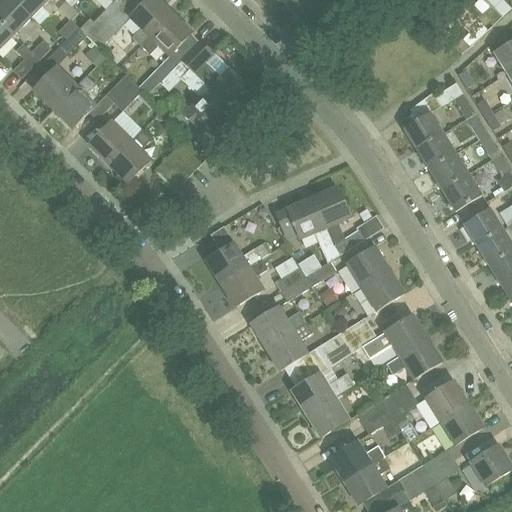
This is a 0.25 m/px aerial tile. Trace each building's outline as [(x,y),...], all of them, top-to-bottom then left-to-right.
[(14,0),(7,0),(0,7),(0,21),(15,36),(33,18),(14,0)] [(14,0),(33,18),(50,0),(14,0)] [(134,36),(132,38),(141,47),(152,36),(173,14),(158,0),(148,0),(140,8),(132,17),(143,27),(134,36)] [(288,0),(285,4),(302,21),(322,0),(288,0)] [(326,0),(322,0),(302,21),(319,38),(342,15),(326,0)] [(103,14),(83,34),(87,38),(91,41),(111,21),(103,13),(103,14)] [(152,36),(141,47),(149,55),(160,44),(172,55),(184,42),(191,36),(193,34),(173,14),(152,36)] [(0,21),(0,52),(15,36),(0,21)] [(70,21),(58,33),(67,41),(78,29),(70,21)] [(111,21),(91,41),(100,50),(120,30),(111,21)] [(67,41),(58,50),(67,58),(87,38),(83,34),(78,29),(67,41)] [(43,42),(32,53),(40,61),(52,50),(43,42)] [(193,50),(182,61),(191,70),(211,89),(234,112),(253,92),(230,70),(220,80),(204,64),(213,54),(201,42),(199,44),(193,50)] [(508,74),(511,71),(511,42),(495,53),(508,74)] [(25,61),(14,72),(22,80),(40,61),(32,53),(23,45),(16,52),(25,61)] [(161,66),(140,88),(143,90),(148,96),(160,84),(169,74),(161,66)] [(466,90),(481,81),(473,67),(458,76),(466,90)] [(49,76),(35,91),(54,110),(77,87),(57,68),(49,76)] [(197,96),(182,112),(198,128),(205,122),(215,132),(234,112),(211,89),(191,70),(181,80),(197,96)] [(125,75),(106,95),(115,103),(135,82),(126,74),(125,75)] [(77,87),(54,110),(74,129),(90,113),(96,106),(86,96),(95,86),(86,77),(77,87)] [(135,82),(115,103),(123,111),(143,90),(140,88),(135,82)] [(465,121),(475,115),(457,84),(436,97),(443,107),(455,100),(465,116),(463,117),(465,121)] [(484,118),(493,113),(485,100),(476,106),(484,118)] [(432,113),(417,123),(404,130),(417,151),(444,134),(432,113)] [(484,118),(493,132),(501,127),(493,113),(484,118)] [(465,121),(466,122),(466,121),(477,138),(486,132),(475,115),(465,121)] [(112,122),(90,145),(110,164),(132,142),(112,122)] [(132,142),(110,164),(130,183),(152,161),(141,151),(152,140),(143,131),(132,142)] [(457,155),(444,134),(417,151),(430,172),(457,155)] [(488,135),(479,141),(489,158),(499,152),(488,135)] [(187,138),(179,146),(200,167),(208,159),(187,138)] [(502,147),(511,161),(511,159),(511,143),(511,142),(502,147)] [(179,146),(171,155),(192,175),(200,167),(179,146)] [(171,155),(163,163),(184,183),(192,175),(171,155)] [(470,175),(457,155),(430,172),(443,192),(470,175)] [(511,172),(501,156),(492,161),(502,178),(511,172)] [(163,163),(155,171),(176,191),(184,183),(163,163)] [(483,196),(470,175),(443,192),(455,213),(483,196)] [(339,188),(315,199),(328,229),(338,224),(352,218),(339,188)] [(0,222),(5,227),(22,210),(12,200),(7,205),(0,198),(0,222)] [(315,199),(277,215),(284,231),(294,227),(295,229),(297,228),(299,233),(302,240),(315,234),(326,259),(338,253),(334,246),(335,245),(328,229),(315,199)] [(477,247),(504,230),(491,210),(464,227),(477,247)] [(37,219),(20,236),(29,245),(16,257),(5,268),(7,270),(3,273),(13,283),(17,280),(25,289),(28,285),(59,255),(67,248),(37,219)] [(212,235),(222,252),(208,261),(223,284),(263,260),(256,249),(243,257),(225,227),(212,235)] [(511,243),(504,230),(477,247),(490,268),(511,253),(511,243)] [(335,245),(334,246),(338,253),(340,257),(365,241),(359,231),(345,239),(335,245)] [(362,288),(389,271),(375,248),(348,265),(362,288)] [(511,282),(511,253),(490,268),(503,288),(511,282)] [(72,268),(59,255),(28,285),(38,295),(35,298),(45,308),(48,305),(50,306),(60,296),(73,283),(83,293),(100,275),(82,257),(72,268)] [(263,260),(223,284),(238,308),(265,291),(257,278),(269,270),(263,260)] [(328,264),(306,278),(312,288),(337,273),(330,263),(328,264)] [(300,268),(275,283),(281,294),(295,285),(306,278),(300,268)] [(404,295),(389,271),(362,288),(377,312),(404,295)] [(295,285),(281,294),(287,304),(312,288),(306,278),(295,285)] [(511,282),(503,288),(511,303),(511,282)] [(300,312),(288,320),(280,308),(252,325),(266,349),(307,323),(300,312)] [(371,329),(347,344),(353,355),(365,347),(372,358),(393,345),(400,356),(428,338),(414,316),(377,339),(371,329)] [(347,344),(371,329),(365,319),(340,334),(347,344)] [(307,323),(266,349),(281,372),(309,354),(301,342),(314,333),(307,323)] [(347,344),(340,334),(315,350),(321,360),(347,344)] [(428,338),(400,356),(414,380),(443,362),(428,338)] [(353,355),(347,344),(321,360),(328,370),(353,355)] [(328,386),(321,374),(293,391),(308,415),(335,397),(355,385),(348,374),(328,386)] [(441,422),(470,405),(455,382),(427,400),(441,422)] [(388,411),(412,395),(406,385),(382,400),(388,411)] [(404,414),(418,405),(412,395),(388,411),(394,420),(400,430),(410,424),(404,414)] [(335,397),(308,415),(322,437),(350,420),(335,397)] [(388,411),(382,400),(356,416),(363,426),(388,411)] [(484,428),(470,405),(441,422),(456,446),(484,428)] [(388,411),(363,426),(369,436),(383,427),(394,420),(388,411)] [(379,446),(366,454),(358,441),(331,458),(346,482),(384,458),(386,456),(379,446)] [(511,467),(498,446),(471,463),(486,487),(511,470),(511,467)] [(440,468),(453,460),(448,451),(423,466),(428,475),(440,468)] [(384,458),(346,482),(360,505),(387,488),(379,475),(386,471),(388,464),(384,458)] [(440,468),(428,475),(435,486),(460,471),(454,462),(453,460),(440,468)] [(398,482),(403,491),(428,475),(423,466),(398,482)] [(410,502),(425,493),(434,508),(445,502),(435,486),(428,475),(403,491),(410,502)]
